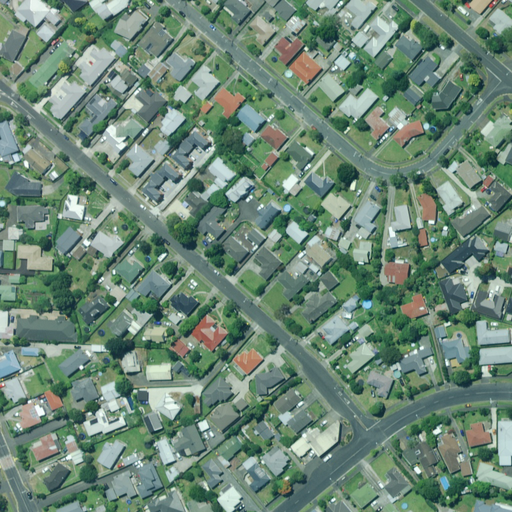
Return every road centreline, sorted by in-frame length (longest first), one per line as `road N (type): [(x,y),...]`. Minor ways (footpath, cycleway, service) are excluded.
road 1 (residential): [(374,438),(314,367),(0,91)]
road 2 (residential): [(505,75),(434,158),(407,172),(377,172),(173,0)]
road 3 (residential): [(511,392),(437,401),(374,438)]
